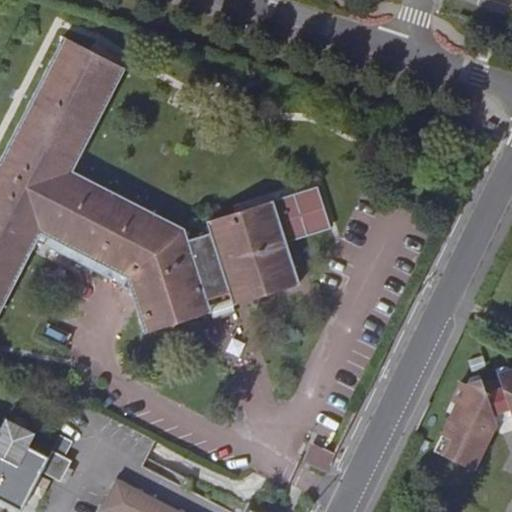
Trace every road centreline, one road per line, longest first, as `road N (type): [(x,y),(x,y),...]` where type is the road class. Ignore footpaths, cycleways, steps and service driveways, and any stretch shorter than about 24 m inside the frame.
road 1 (residential): [(511,168),(342,511)]
road 2 (residential): [(511,86),(246,0)]
